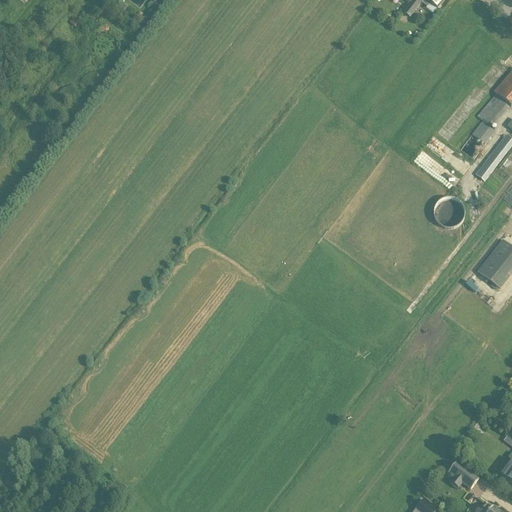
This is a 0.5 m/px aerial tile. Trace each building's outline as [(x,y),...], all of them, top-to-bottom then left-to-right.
[(421,3),(422,4),(427,8),(430,3),(437,9),(443,0),(413,0),(410,5),(403,13),(409,18),(421,3)] [(123,13),(128,7),(121,1),(116,8),(123,13)] [(401,11),(403,13),(410,5),(408,3),(401,11)] [(511,72),(494,93),(511,108),(511,106),(511,72)] [(494,132),(482,123),(472,136),(484,145),(494,132)] [(511,140),(506,137),(476,176),(484,182),(511,146),(511,140)] [(433,214),(433,215),(433,217),(434,218),(434,219),(434,221),(435,222),(436,223),(436,224),(437,225),(438,226),(439,227),(440,228),(442,229),(443,229),(444,230),(446,230),(447,230),(448,230),(450,230),(451,230),(452,230),(454,230),(455,229),(456,229),(458,228),(459,227),(460,226),(461,225),(462,224),(462,223),(463,222),(464,220),(464,219),(464,218),(465,216),(465,215),(465,214),(465,212),(464,211),(464,210),(463,208),(463,207),(462,206),(461,205),(460,204),(459,203),(458,202),(457,201),(456,200),(454,200),(453,199),(452,199),(450,199),(449,199),(447,199),(446,199),(445,200),(443,200),(442,201),(441,201),(440,202),(439,203),(438,204),(437,205),(436,206),(435,207),(434,208),(434,210),(434,211),(433,212),(433,214)] [(511,275),(511,250),(506,246),(483,271),(501,287),(511,275)] [(456,463),(448,474),(470,491),(478,480),(456,463)] [(511,466),(503,478),(511,484),(511,466)] [(422,502),(415,511),(417,511),(435,511),(436,511),(422,502)]
